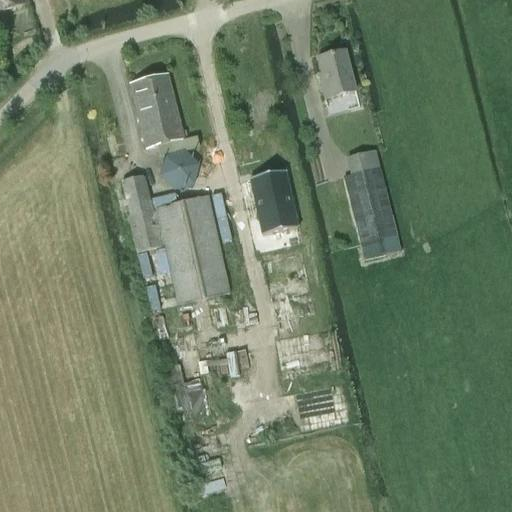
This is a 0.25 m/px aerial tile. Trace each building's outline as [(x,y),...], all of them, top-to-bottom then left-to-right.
[(0,0),(0,13),(27,6),(25,0),(0,0)] [(325,100),(355,93),(345,53),(317,60),(323,84),(321,85),(325,100)] [(145,151),(182,142),(166,77),(129,86),(145,151)] [(174,194),(194,187),(199,167),(186,154),(164,158),(159,178),(174,194)] [(362,263),(397,255),(377,171),(343,179),(362,263)] [(284,173),(249,181),(261,238),(297,230),(284,173)]
